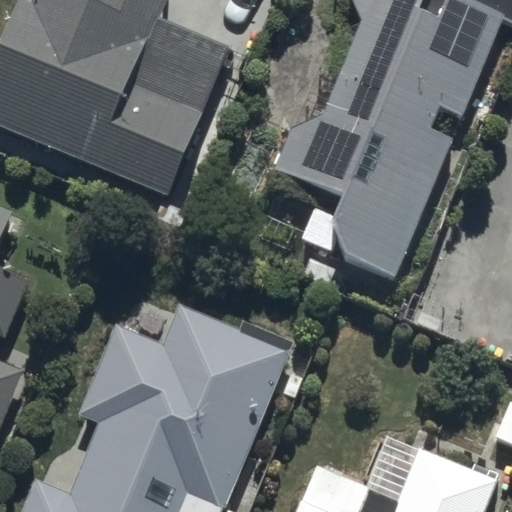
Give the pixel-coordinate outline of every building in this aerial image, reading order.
[(19,0),(0,46),(0,119),(167,190),(229,44),(159,14),(165,0),(19,0)] [(287,128),(271,166),(340,190),(332,215),(342,255),(388,275),(446,141),(428,133),(439,108),(455,115),(497,19),(511,25),(511,0),(349,0),(358,19),(323,111),(287,128)] [(0,414),(19,365),(0,356),(0,331),(4,333),(29,278),(0,264),(0,230),(11,206),(0,201),(0,414)] [(68,487),(35,473),(18,511),(221,511),(289,347),(179,302),(163,341),(117,322),(80,411),(97,418),(68,487)] [(476,511),(493,473),(385,430),(361,482),(315,461),(291,511),(476,511)]
